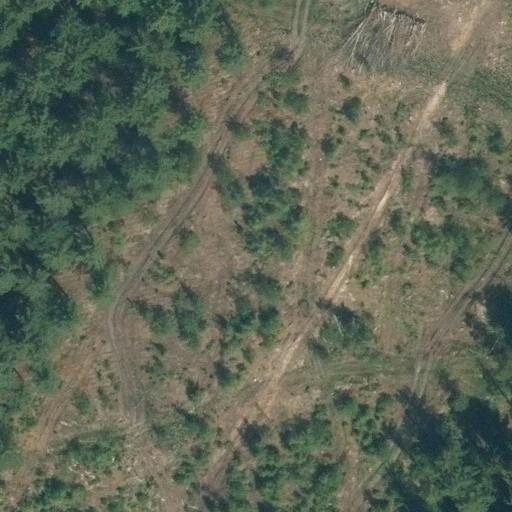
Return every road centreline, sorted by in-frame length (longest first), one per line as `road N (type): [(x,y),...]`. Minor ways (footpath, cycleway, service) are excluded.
road 1 (track): [(441,346),(0,466)]
road 2 (track): [(511,355),(441,346),(489,511)]
